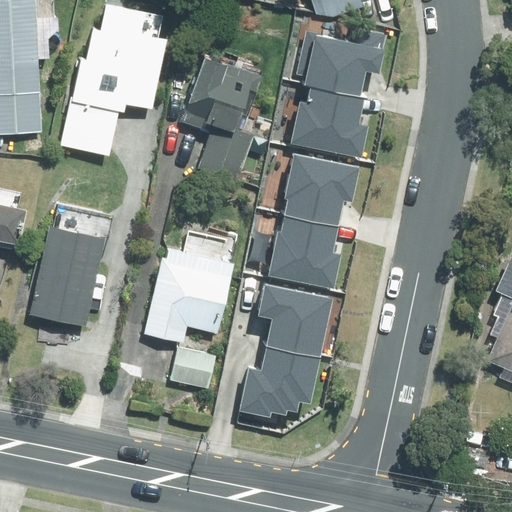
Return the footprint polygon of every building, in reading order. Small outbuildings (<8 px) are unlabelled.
[(0,0),(0,131),(38,129),(29,0),(0,0)] [(309,0),(313,12),(331,16),(359,7),(356,0),(309,0)] [(178,121),(208,131),(195,169),(235,182),(252,133),(240,128),(257,77),(199,58),(178,121)] [(295,153),(309,156),(311,147),(297,144),(295,153)] [(364,178),(367,164),(352,161),(349,175),(364,178)] [(241,173),(238,184),(253,188),(256,177),(241,173)] [(268,183),(254,245),(293,253),(294,247),(314,252),(320,219),(291,213),(296,188),(268,183)] [(97,238),(104,207),(59,197),(52,229),(45,228),(27,315),(84,327),(102,239),(97,238)] [(0,205),(0,243),(14,246),(21,210),(0,205)] [(141,333),(181,342),(184,326),(215,333),(230,263),(165,249),(163,257),(158,256),(141,333)] [(511,252),(505,249),(490,284),(511,293),(483,358),(500,365),(497,373),(511,379),(511,377),(511,252)] [(320,312),(255,299),(241,369),(267,374),(268,371),(306,379),(320,312)] [(206,388),(214,355),(174,346),(167,379),(206,388)] [(484,468),(488,450),(467,446),(464,463),(484,468)]
